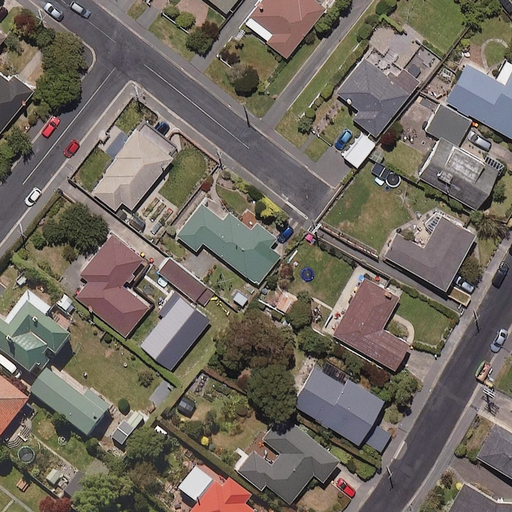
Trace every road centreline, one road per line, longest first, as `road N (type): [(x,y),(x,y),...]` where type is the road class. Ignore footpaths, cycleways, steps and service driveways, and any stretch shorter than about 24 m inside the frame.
road 1 (residential): [(511,288),(383,511)]
road 2 (residential): [(310,196),(129,51)]
road 3 (residential): [(0,215),(129,51)]
